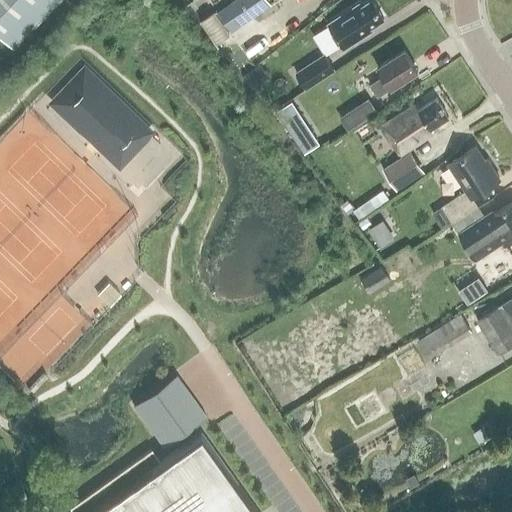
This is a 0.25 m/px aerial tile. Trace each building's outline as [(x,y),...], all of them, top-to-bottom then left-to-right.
[(0,0),(0,33),(14,47),(59,0),(0,0)] [(209,0),(216,11),(231,0),(209,0)] [(264,10),(257,0),(235,0),(218,13),(231,32),(264,10)] [(372,31),(370,28),(384,18),(372,0),(371,0),(362,7),(360,4),(329,24),(344,48),(372,31)] [(404,50),(377,67),(383,76),(370,85),(376,95),(390,86),(391,88),(418,71),(404,50)] [(295,73),(305,89),(334,70),(324,54),(295,73)] [(252,89),(265,80),(256,67),(242,76),(252,89)] [(102,130),(127,154),(148,132),(85,71),(56,101),(94,138),(102,130)] [(414,105),(381,127),(400,154),(432,133),(430,129),(449,117),(436,98),(418,111),(414,105)] [(360,101),(339,115),(340,117),(346,127),(368,113),(360,101)] [(282,124),(296,116),(288,104),(275,112),(282,124)] [(449,164),(466,190),(442,206),(453,224),(478,207),(479,207),(478,206),(474,209),(467,200),(499,179),(491,166),(490,168),(476,147),(449,164)] [(383,169),(397,190),(422,174),(408,152),(383,169)] [(380,191),(354,209),(359,216),(385,198),(380,191)] [(479,207),(478,207),(453,224),(452,224),(474,257),(500,239),(505,247),(506,246),(505,245),(511,240),(511,202),(482,222),(475,210),(479,207)] [(380,243),(392,236),(383,220),(371,227),(380,243)] [(370,291),(373,289),(374,292),(388,283),(387,281),(389,280),(382,268),(363,280),(370,291)] [(511,344),(511,298),(478,320),(498,353),(511,344)] [(429,358),(471,332),(460,313),(417,340),(429,358)] [(164,447),(206,416),(176,374),(133,404),(164,447)] [(472,433),(478,443),(489,437),(483,427),(472,433)] [(253,511),(199,435),(161,463),(151,449),(70,507),(72,511),(253,511)] [(414,475),(406,479),(410,485),(411,487),(418,483),(417,480),(414,475)]
